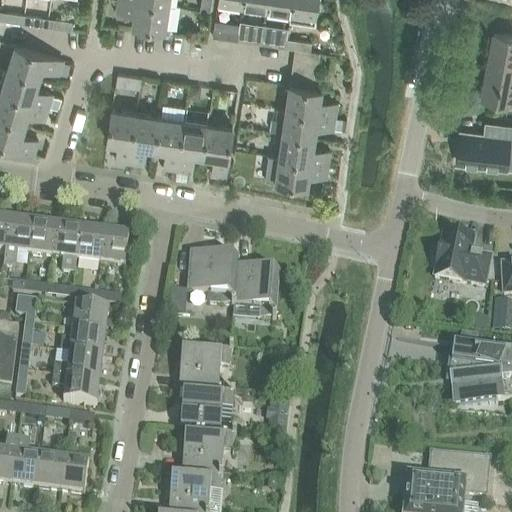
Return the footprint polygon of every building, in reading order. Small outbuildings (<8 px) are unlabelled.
[(165,30),(168,5),(131,0),(117,0),(116,11),(134,14),(132,25),(165,30)] [(201,0),(200,10),(210,12),(211,0),(201,0)] [(266,8),(267,0),(243,0),(242,5),(266,8)] [(291,12),(292,0),(267,0),(266,8),(291,12)] [(314,24),(315,15),(317,0),(292,0),(291,12),(289,21),(314,24)] [(0,20),(23,24),(24,15),(0,11),(0,20)] [(47,27),(48,18),(24,15),(23,24),(47,27)] [(48,18),(47,27),(72,31),(73,22),(48,18)] [(237,41),(238,32),(213,28),(212,37),(237,41)] [(261,44),(263,35),(238,32),(237,41),(261,44)] [(511,101),(511,36),(494,32),(481,95),(497,98),(495,107),(506,109),(507,100),(511,101)] [(285,48),(287,39),(263,35),(261,44),(285,48)] [(295,49),(310,51),(311,42),(287,39),(285,48),(295,49)] [(7,69),(40,79),(44,69),(59,74),(63,61),(63,60),(15,46),(7,69)] [(319,52),(310,51),(295,49),(293,61),(317,64),(319,52)] [(63,61),(59,73),(68,75),(71,64),(63,61)] [(316,76),(317,64),(293,61),(291,73),(316,76)] [(37,90),(40,79),(7,69),(0,92),(49,107),(52,97),(53,94),(37,90)] [(314,88),(316,76),(291,73),(286,109),(335,116),(337,103),(320,100),(322,89),(314,88)] [(126,75),(117,74),(115,85),(124,87),(126,75)] [(190,86),(188,96),(198,98),(200,87),(190,86)] [(0,117),(26,126),(29,115),(45,120),(49,107),(0,92),(0,117)] [(52,97),(49,107),(57,110),(60,99),(52,97)] [(129,163),(136,113),(112,109),(107,142),(118,144),(116,161),(129,163)] [(335,119),(335,116),(286,109),(282,132),(316,137),(318,127),(333,129),(335,119)] [(155,151),(160,116),(136,113),(129,163),(142,165),(144,149),(155,151)] [(177,170),(184,120),(160,116),(155,151),(166,152),(164,168),(177,170)] [(23,136),(26,125),(0,117),(0,143),(34,154),(38,141),(23,136)] [(203,158),(208,123),(184,120),(177,170),(190,172),(192,156),(203,158)] [(208,123),(203,158),(213,159),(211,175),(225,177),(232,127),(208,123)] [(461,132),(457,164),(505,169),(507,151),(511,151),(511,125),(493,124),(492,136),(461,132)] [(315,149),(316,137),(282,132),(278,156),(328,164),(330,151),(315,149)] [(326,177),(328,164),(278,156),(275,181),(308,186),(309,175),(326,177)] [(0,253),(5,254),(9,220),(0,219),(0,253)] [(29,257),(34,224),(10,220),(6,254),(4,268),(15,269),(17,256),(29,257)] [(53,260),(58,227),(34,224),(29,257),(53,260)] [(77,263),(81,230),(58,227),(53,260),(63,261),(61,273),(75,275),(77,263)] [(77,263),(101,266),(105,232),(81,230),(77,263)] [(105,232),(101,266),(125,269),(130,236),(105,232)] [(467,240),(464,235),(455,233),(451,236),(444,235),(442,245),(441,245),(436,269),(437,269),(435,279),(465,285),(465,284),(485,288),(491,259),(471,255),(474,241),(467,240)] [(187,294),(207,295),(207,303),(210,306),(235,308),(238,268),(239,258),(190,254),(187,294)] [(511,265),(502,266),(504,296),(511,295),(511,265)] [(238,268),(235,308),(261,310),(260,320),(276,321),(280,272),(238,268)] [(48,297),(50,288),(23,284),(22,293),(48,297)] [(72,300),(73,291),(50,288),(48,297),(72,300)] [(96,303),(97,294),(73,291),(72,300),(96,303)] [(185,319),(187,294),(171,293),(169,318),(185,319)] [(97,294),(96,303),(120,306),(121,297),(97,294)] [(25,325),(35,326),(38,301),(17,299),(15,315),(26,317),(25,325)] [(72,331),(106,335),(109,311),(76,306),(72,331)] [(0,324),(7,325),(8,317),(0,315),(0,324)] [(474,318),(471,330),(483,333),(486,320),(474,318)] [(508,322),(491,323),(491,335),(508,334),(508,322)] [(0,324),(0,336),(17,339),(19,326),(9,325),(0,324)] [(22,349),(32,350),(35,326),(25,325),(22,349)] [(103,359),(106,335),(72,331),(71,340),(61,339),(60,353),(69,355),(103,359)] [(458,343),(475,346),(476,337),(460,334),(458,343)] [(0,336),(0,348),(16,350),(17,339),(0,336)] [(184,390),(218,392),(220,365),(230,366),(232,351),(183,347),(179,389),(184,390)] [(0,348),(0,359),(14,362),(16,350),(0,348)] [(452,361),(452,367),(459,368),(460,384),(453,385),(455,406),(511,399),(511,355),(459,348),(457,362),(452,361)] [(19,372),(29,373),(32,350),(22,349),(19,372)] [(100,383),(103,359),(69,355),(68,367),(55,366),(53,376),(66,378),(100,383)] [(0,359),(0,371),(13,373),(14,362),(0,359)] [(0,383),(11,385),(13,373),(0,371),(0,383)] [(29,373),(19,372),(16,396),(26,397),(29,373)] [(97,407),(100,383),(66,378),(53,376),(52,388),(65,389),(63,403),(97,407)] [(233,393),(218,392),(184,390),(180,432),(185,432),(220,434),(220,433),(222,408),(232,409),(233,393)] [(271,397),(267,433),(285,435),(289,399),(271,397)] [(0,413),(22,416),(23,407),(0,404),(0,413)] [(23,407),(22,416),(45,420),(47,411),(23,407)] [(47,411),(46,421),(69,424),(70,414),(47,411)] [(69,424),(69,426),(93,430),(95,417),(70,414),(69,424)] [(234,434),(220,433),(220,434),(185,432),(182,472),(182,473),(220,476),(222,450),(232,451),(234,434)] [(68,435),(66,445),(74,446),(75,436),(68,435)] [(17,454),(18,440),(6,439),(5,453),(0,452),(0,486),(12,488),(17,454)] [(36,491),(40,457),(29,456),(30,442),(18,440),(17,454),(12,488),(36,491)] [(407,478),(403,511),(477,511),(478,507),(464,506),(465,496),(486,498),(490,460),(431,455),(428,480),(407,478)] [(60,494),(64,460),(40,457),(36,491),(60,494)] [(64,460),(60,494),(84,497),(89,464),(64,460)] [(172,472),(168,511),(221,511),(223,493),(219,492),(220,476),(182,473),(182,472),(172,472)] [(267,480),(267,491),(278,492),(279,481),(267,480)]
